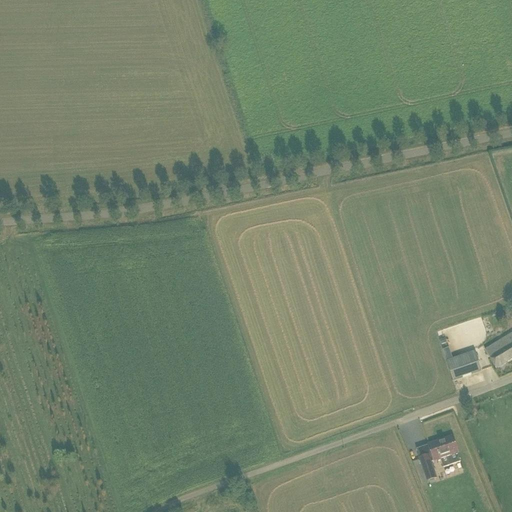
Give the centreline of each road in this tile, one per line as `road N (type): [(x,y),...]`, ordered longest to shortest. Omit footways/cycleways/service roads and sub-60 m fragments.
road 1 (unclassified): [(0,224),(257,189),(511,133)]
road 2 (unclassified): [(163,511),(511,382)]
